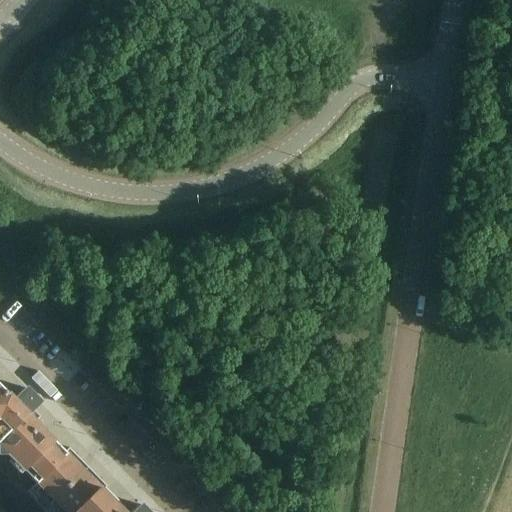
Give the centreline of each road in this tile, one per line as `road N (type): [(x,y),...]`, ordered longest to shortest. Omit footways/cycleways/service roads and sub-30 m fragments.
road 1 (tertiary): [(0,145),(53,177),(115,192),(153,191),(229,177),(262,162),(364,78),(441,87)]
road 2 (residential): [(381,511),(441,87)]
road 3 (residential): [(0,336),(177,511)]
